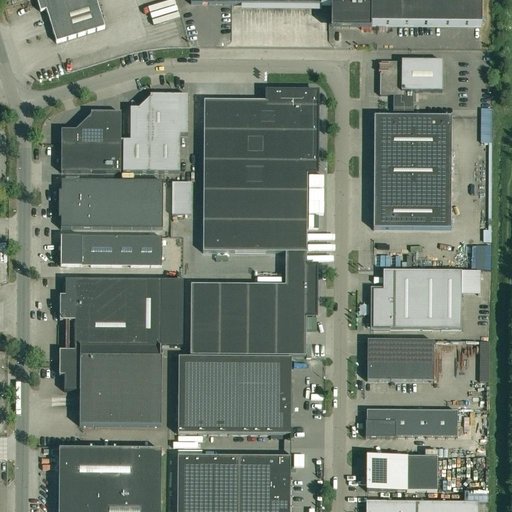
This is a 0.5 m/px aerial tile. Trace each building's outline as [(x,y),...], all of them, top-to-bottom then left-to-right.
[(105,29),(95,0),(36,0),(40,13),(46,11),(56,44),(105,29)] [(190,0),(191,5),(331,6),(331,31),(361,30),(371,31),(371,26),(481,27),(481,0),(190,0)] [(381,63),(381,65),(379,65),(379,66),(380,66),(380,72),(379,72),(379,73),(381,73),(381,75),(379,75),(379,97),(380,97),(380,96),(404,96),(404,97),(405,97),(405,93),(442,93),(442,62),(401,62),(401,64),(381,63)] [(316,267),(306,267),(307,174),(317,174),(317,94),(266,93),(266,103),(204,102),(202,272),(316,273),(316,267)] [(120,141),(120,174),(148,174),(177,174),(177,161),(177,149),(177,136),(187,136),(187,97),(168,97),(148,97),(148,99),(137,110),(130,110),(130,141),(120,141)] [(91,114),(91,117),(76,132),(61,132),(61,174),(120,174),(120,141),(121,114),(91,114)] [(449,167),(451,119),(374,116),(373,145),(386,146),(385,157),(391,158),(390,163),(401,164),(401,165),(449,167)] [(60,219),(60,230),(162,231),(162,183),(61,182),(60,192),(58,192),(58,219),(60,219)] [(171,185),(171,217),(191,217),(191,185),(171,185)] [(162,268),(162,238),(61,238),(61,267),(162,268)] [(385,268),(368,268),(368,325),(463,325),(463,260),(385,260),(385,268)] [(315,318),(316,273),(202,272),(201,357),(305,358),(306,318),(315,318)] [(79,427),(161,428),(161,348),(181,348),(181,282),(65,281),(65,297),(60,297),(60,322),(65,322),(65,352),(60,352),(60,376),(65,376),(65,392),(79,392),(79,427)] [(367,342),(367,382),(433,382),(433,342),(367,342)] [(178,436),(290,437),(291,360),(178,359),(178,436)] [(365,424),(365,440),(395,440),(395,439),(457,440),(457,413),(366,413),(366,424),(365,424)] [(160,511),(160,451),(59,451),(58,511),(160,511)] [(289,511),(290,459),(178,458),(177,511),(289,511)] [(366,492),(436,493),(436,459),(366,458),(366,492)] [(365,511),(477,511),(478,504),(366,503),(365,511)]
